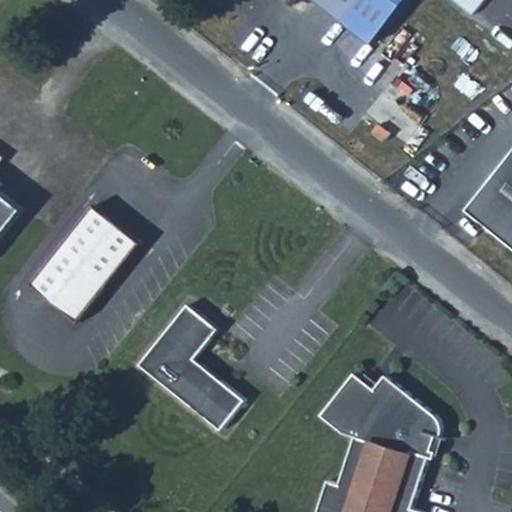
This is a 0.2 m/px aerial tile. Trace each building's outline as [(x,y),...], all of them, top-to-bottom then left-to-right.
[(324,0),(375,41),(408,0),(324,0)] [(458,0),(481,15),(491,0),(458,0)] [(395,133),(383,124),(377,132),(389,141),(395,133)] [(511,154),(468,209),(511,244),(511,154)] [(0,242),(27,208),(0,186),(0,242)] [(98,204),(35,283),(83,321),(146,242),(98,204)] [(221,327),(191,303),(144,364),(225,432),(249,399),(197,357),(221,327)] [(358,437),(344,484),(333,480),(322,511),(428,511),(429,511),(418,507),(435,456),(439,458),(442,450),(436,448),(441,435),(447,437),(449,430),(444,417),(391,375),(381,389),(360,373),(326,415),(337,426),(350,434),(358,437)]
